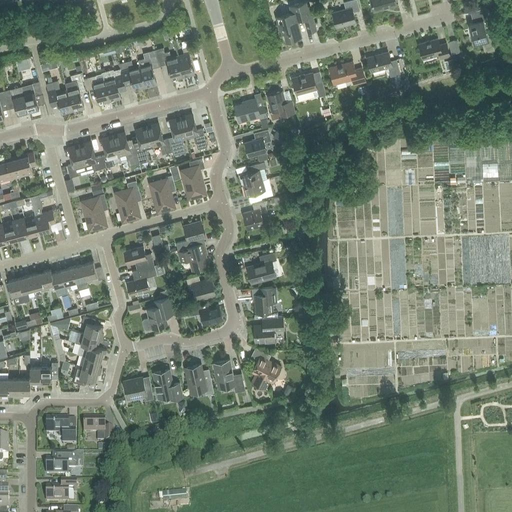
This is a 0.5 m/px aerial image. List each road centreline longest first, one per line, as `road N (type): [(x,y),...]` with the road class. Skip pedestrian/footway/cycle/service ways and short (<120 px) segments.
road 1 (unclassified): [(183,474),(456,399)]
road 2 (residential): [(125,349),(234,330),(218,257),(228,232),(221,201)]
road 3 (residential): [(231,73),(452,15)]
road 4 (residential): [(50,130),(209,90)]
road 5 (residential): [(31,417),(43,403),(102,403),(125,349)]
road 6 (residential): [(103,236),(221,201)]
